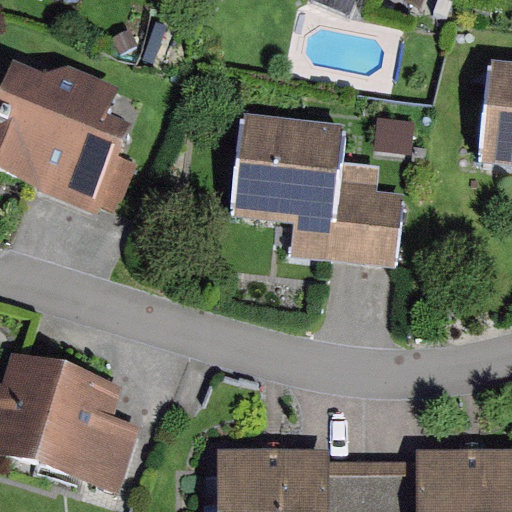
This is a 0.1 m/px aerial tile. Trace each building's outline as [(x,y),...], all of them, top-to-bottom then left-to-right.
[(387,0),(387,2),(422,16),(428,0),(387,0)] [(511,72),(494,70),(484,174),(497,175),(511,176),(511,72)] [(0,105),(0,179),(42,197),(41,200),(99,223),(103,213),(118,219),(138,171),(122,165),(133,137),(108,128),(121,96),(68,75),(47,85),(13,71),(0,105)] [(344,132),(246,124),(241,180),(237,220),(236,227),(295,232),(292,268),(395,277),(402,200),(379,198),(381,174),(340,170),(344,132)] [(127,397),(14,361),(0,403),(0,471),(116,508),(140,433),(118,426),(127,397)] [(218,511),(374,511),(374,469),(331,469),(331,458),(218,459),(218,511)] [(417,469),(374,469),(374,511),(511,511),(511,458),(417,459),(417,469)]
